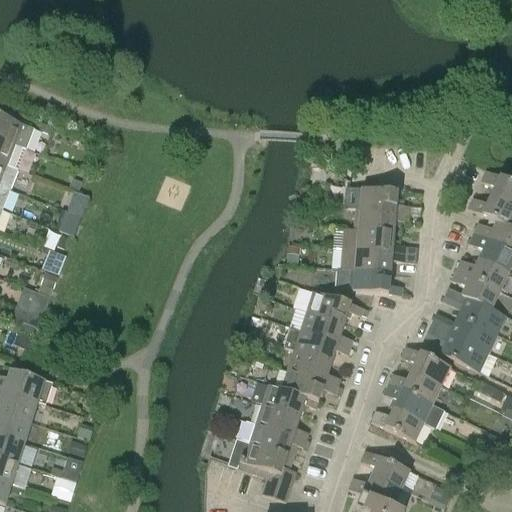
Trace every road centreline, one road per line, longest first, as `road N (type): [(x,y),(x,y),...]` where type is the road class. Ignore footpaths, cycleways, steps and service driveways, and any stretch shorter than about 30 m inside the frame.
road 1 (residential): [(354,432),(429,286),(429,246),(453,157)]
road 2 (residential): [(511,485),(502,494),(354,432)]
